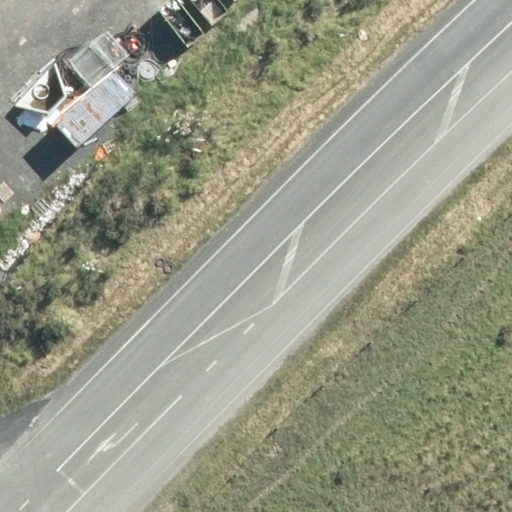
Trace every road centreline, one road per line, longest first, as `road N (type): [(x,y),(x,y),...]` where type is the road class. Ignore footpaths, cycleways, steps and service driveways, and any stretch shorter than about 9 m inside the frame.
road 1 (unclassified): [(11,511),(511,62)]
road 2 (trunk): [(511,99),(50,511)]
road 3 (trunk): [(0,414),(454,0)]
road 4 (track): [(0,144),(25,142),(125,95),(226,0)]
